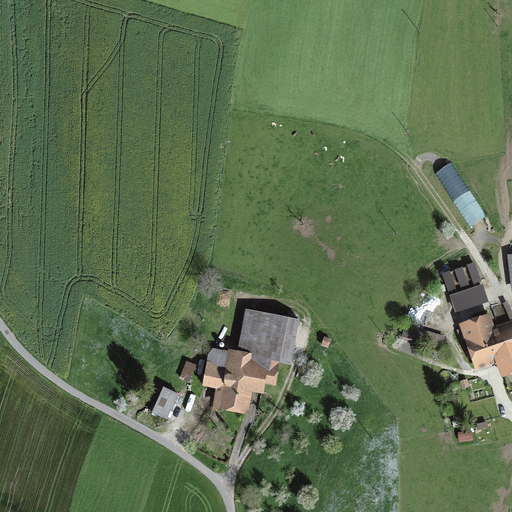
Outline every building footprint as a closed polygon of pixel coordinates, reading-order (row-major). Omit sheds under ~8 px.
[(452,163),(437,174),(471,226),(487,216),(452,163)] [(473,263),(443,273),(451,296),(481,285),(473,263)] [(481,285),(451,296),(456,310),(486,300),(481,285)] [(247,326),(242,353),(279,361),(288,318),(245,310),(242,325),(247,326)] [(511,327),(492,335),(486,319),(465,327),(479,363),(497,357),(503,374),(511,370),(511,327)] [(445,336),(405,325),(402,334),(442,346),(445,336)] [(274,385),(279,361),(242,353),(215,349),(209,355),(203,385),(218,388),(215,404),(245,409),(249,389),(260,391),(262,382),(274,385)] [(181,377),(189,380),(195,364),(187,361),(181,377)] [(151,413),(166,419),(178,394),(163,388),(151,413)]
